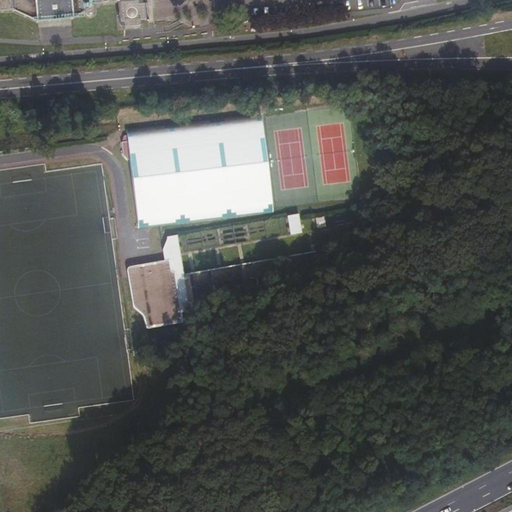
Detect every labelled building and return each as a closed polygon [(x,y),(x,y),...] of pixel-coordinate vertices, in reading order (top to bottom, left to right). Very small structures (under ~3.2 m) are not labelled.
[(0,0),(0,10),(22,9),(45,19),(80,17),(92,8),(96,8),(97,13),(101,15),(104,13),(104,1),(115,0),(127,0),(129,23),(132,23),(133,28),(149,27),(149,21),(153,21),(153,17),(157,16),(155,0),(151,1),(151,0),(0,0)] [(129,153),(134,159),(136,159),(145,227),(279,213),(271,145),(266,112),(132,127),(128,139),(129,153)] [(294,215),(297,233),(307,232),(303,213),(294,215)] [(177,255),(186,254),(183,236),(175,237),(175,242),(177,255)] [(179,273),(184,303),(195,302),(186,254),(177,255),(175,242),(171,251),(172,261),(175,261),(176,268),(179,273)] [(187,322),(184,303),(179,273),(176,268),(175,261),(172,261),(144,266),(145,274),(134,277),(138,306),(147,315),(151,329),(187,322)] [(133,269),(134,277),(145,274),(144,266),(134,267),(133,269)]
